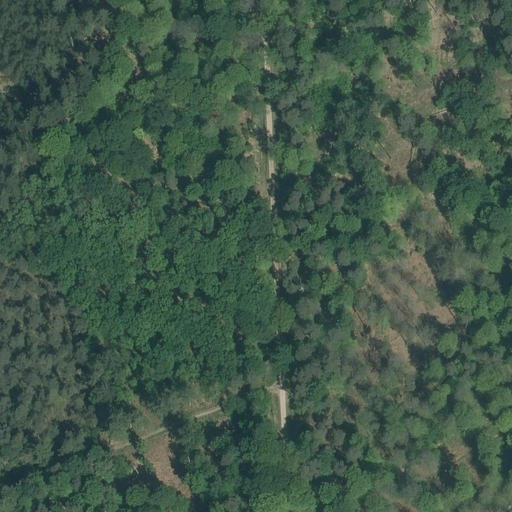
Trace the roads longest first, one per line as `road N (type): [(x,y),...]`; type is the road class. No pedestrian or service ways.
road 1 (track): [(283,390),(285,220),(268,0)]
road 2 (track): [(294,511),(283,390)]
